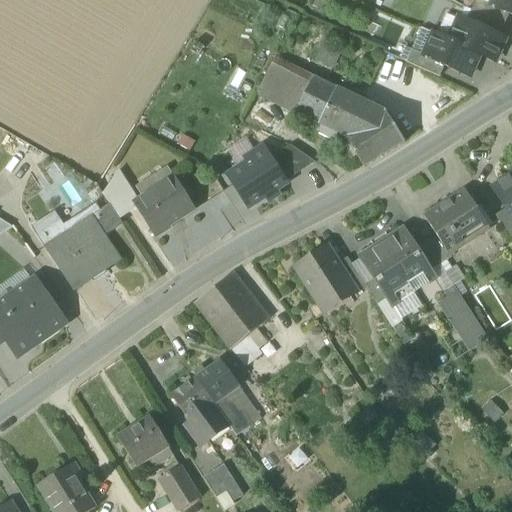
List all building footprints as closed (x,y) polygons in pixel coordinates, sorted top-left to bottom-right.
[(478,0),(476,0),(471,11),(504,26),(509,15),(491,7),(491,6),(478,0)] [(511,16),(511,0),(493,0),(491,6),(491,7),(509,15),(511,16)] [(499,37),(504,26),(471,11),(466,22),(499,37)] [(449,41),(459,19),(447,13),(437,35),(449,41)] [(459,19),(449,41),(437,35),(434,34),(424,56),(423,57),(444,67),(469,78),(479,56),(494,63),(505,39),(499,37),(466,22),(459,19)] [(422,29),(412,51),(424,56),(434,34),(422,29)] [(317,61),(334,69),(341,53),(324,45),(320,54),(317,61)] [(407,63),(440,78),(444,67),(423,57),(424,56),(412,51),(407,63)] [(257,95),(295,114),(311,83),(272,63),(257,95)] [(295,114),(319,126),(337,90),(313,78),(311,83),(295,114)] [(337,90),(319,126),(316,132),(333,141),(337,134),(347,139),(365,168),(404,143),(385,114),(337,90)] [(290,146),(270,159),(285,183),(316,164),(290,146)] [(270,159),(263,148),(246,159),(248,163),(228,176),(249,209),(265,199),(278,191),(287,185),(285,183),(270,159)] [(102,193),(109,205),(117,217),(137,205),(135,202),(138,200),(118,167),(102,193)] [(136,188),(142,198),(174,178),(168,168),(136,188)] [(511,175),(492,188),(506,210),(511,219),(511,175)] [(137,205),(156,236),(171,226),(170,225),(196,209),(176,177),(174,178),(142,198),(138,200),(135,202),(137,205)] [(278,191),(265,199),(269,205),(282,197),(278,191)] [(437,237),(448,255),(449,254),(467,242),(463,238),(484,224),(487,229),(489,228),(465,192),(425,218),(437,237)] [(64,226),(61,222),(58,225),(65,236),(74,230),(78,236),(93,226),(88,220),(100,211),(96,205),(64,226)] [(122,225),(117,217),(109,205),(100,211),(88,220),(93,226),(95,225),(104,238),(122,225)] [(496,216),(511,241),(511,219),(506,210),(496,216)] [(53,217),(34,230),(39,237),(58,225),(53,217)] [(0,219),(0,235),(12,227),(0,219)] [(463,238),(467,242),(487,229),(484,224),(463,238)] [(58,225),(39,237),(75,290),(95,277),(93,275),(118,258),(104,238),(95,225),(93,226),(78,236),(74,230),(65,236),(58,225)] [(415,251),(403,232),(361,259),(373,278),(387,300),(391,306),(413,292),(433,279),(429,273),(415,251)] [(448,255),(437,237),(415,251),(429,273),(440,266),(447,261),(452,258),(449,254),(448,255)] [(296,267),(322,308),(352,288),(337,265),(326,248),(296,267)] [(357,295),(367,289),(364,284),(352,265),(347,258),(337,265),(352,288),(357,295)] [(352,265),(364,284),(373,278),(361,259),(352,265)] [(440,266),(445,274),(452,269),(447,261),(440,266)] [(31,266),(0,286),(0,299),(37,274),(31,266)] [(429,273),(433,279),(443,294),(444,293),(447,298),(456,292),(453,287),(445,274),(440,266),(429,273)] [(452,269),(445,274),(453,287),(461,283),(465,280),(456,266),(452,269)] [(195,304),(231,350),(269,321),(232,274),(195,304)] [(387,300),(373,278),(364,284),(367,289),(378,306),(387,300)] [(65,323),(35,280),(0,303),(0,343),(2,346),(7,343),(17,357),(34,345),(35,347),(57,332),(55,330),(65,323)] [(453,287),(456,292),(457,293),(460,298),(467,293),(461,283),(453,287)] [(326,314),(357,295),(352,288),(322,308),(326,314)] [(391,306),(401,321),(423,307),(413,292),(391,306)] [(457,293),(456,292),(447,298),(437,304),(469,353),(487,341),(460,298),(457,293)] [(401,321),(391,306),(387,300),(378,306),(393,330),(401,324),(403,323),(401,321)] [(401,324),(393,330),(404,346),(411,341),(401,324)] [(232,351),(245,368),(262,355),(249,337),(232,351)] [(219,362),(196,379),(215,406),(221,401),(239,388),(219,362)] [(171,397),(190,423),(191,424),(215,406),(196,379),(171,397)] [(229,426),(237,437),(253,425),(243,411),(237,415),(232,407),(228,410),(221,401),(215,406),(229,426)] [(482,411),(494,424),(504,414),(491,401),(482,411)] [(229,426),(215,406),(191,424),(190,423),(185,427),(200,447),(229,426)] [(117,438),(135,467),(168,447),(151,419),(132,431),(131,429),(117,438)] [(422,433),(409,446),(423,460),(436,447),(422,433)] [(227,493),(233,503),(243,496),(224,466),(204,478),(217,499),(227,493)] [(38,487),(53,511),(92,511),(96,510),(69,468),(38,487)] [(159,481),(170,499),(191,486),(180,468),(159,481)] [(170,499),(177,511),(181,511),(200,501),(191,486),(170,499)] [(181,511),(206,511),(200,501),(181,511)]
